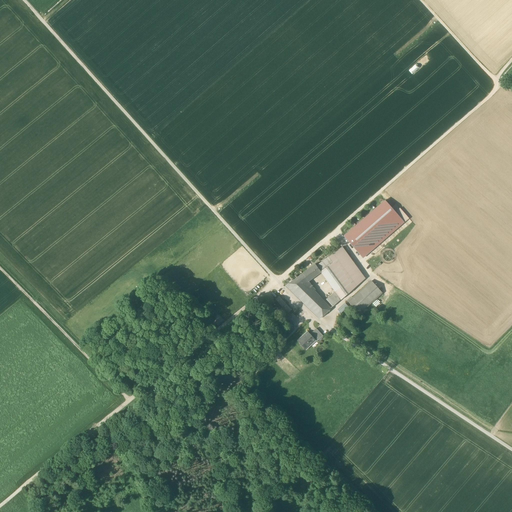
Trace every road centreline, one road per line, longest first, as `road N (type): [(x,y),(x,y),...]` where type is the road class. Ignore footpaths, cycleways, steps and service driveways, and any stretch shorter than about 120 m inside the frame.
road 1 (track): [(23,0),(277,281)]
road 2 (track): [(0,504),(277,281)]
road 3 (track): [(277,281),(500,85)]
road 4 (unclassified): [(277,281),(321,323),(511,450)]
road 5 (track): [(0,268),(130,400)]
